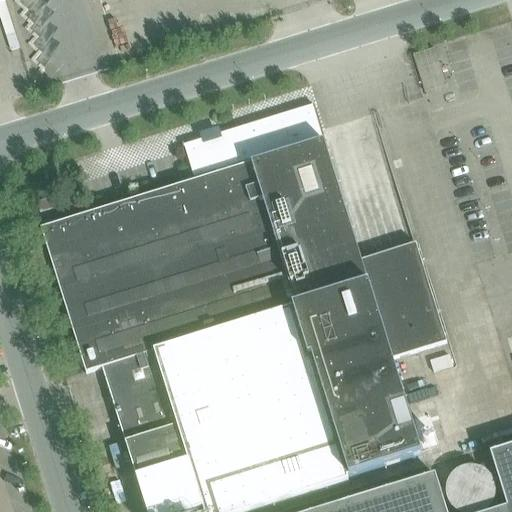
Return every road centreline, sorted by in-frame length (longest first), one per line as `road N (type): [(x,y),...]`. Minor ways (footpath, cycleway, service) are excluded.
road 1 (tertiary): [(454,0),(0,140)]
road 2 (unclassified): [(70,511),(0,280)]
